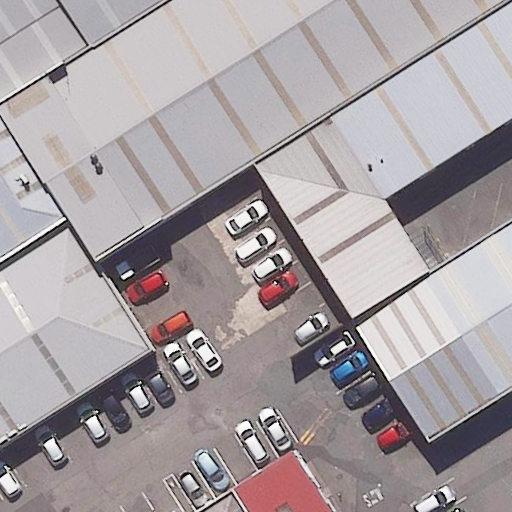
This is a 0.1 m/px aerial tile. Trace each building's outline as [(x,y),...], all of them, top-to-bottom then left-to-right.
[(0,113),(67,219),(97,264),(258,162),(511,0),(162,0),(0,100),(0,113)] [(0,0),(0,100),(162,0),(0,0)] [(511,0),(258,162),(359,320),(432,273),(385,199),(511,118),(511,0)] [(0,113),(0,261),(67,219),(0,113)] [(97,264),(67,219),(0,261),(0,448),(153,351),(97,264)] [(511,224),(447,266),(369,316),(446,436),(511,394),(511,224)] [(321,433),(237,487),(253,511),(330,511),(360,494),(321,433)] [(197,511),(253,511),(237,487),(197,511)]
